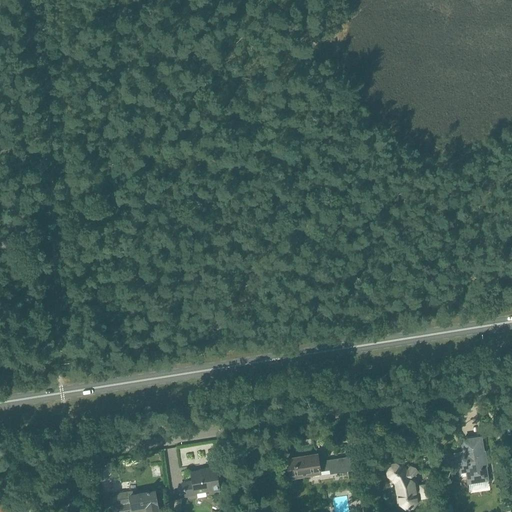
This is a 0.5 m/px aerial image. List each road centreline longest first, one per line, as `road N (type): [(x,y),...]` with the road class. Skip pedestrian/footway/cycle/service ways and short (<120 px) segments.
road 1 (primary): [(0,403),(511,321)]
road 2 (unclassified): [(67,455),(511,393)]
road 3 (track): [(56,202),(353,165)]
road 4 (track): [(62,392),(56,202)]
road 5 (track): [(353,165),(339,0)]
road 6 (track): [(353,165),(430,157),(511,132)]
road 7 (track): [(52,143),(45,0)]
